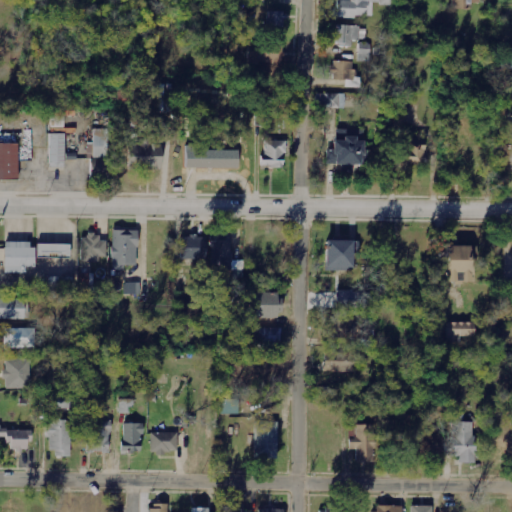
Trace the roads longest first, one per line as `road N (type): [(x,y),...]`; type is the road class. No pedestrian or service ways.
road 1 (tertiary): [(511,213),(0,206)]
road 2 (residential): [(511,480),(0,476)]
road 3 (residential): [(300,511),(304,0)]
